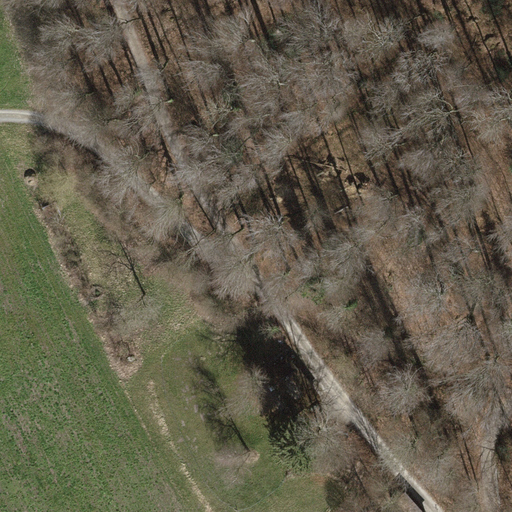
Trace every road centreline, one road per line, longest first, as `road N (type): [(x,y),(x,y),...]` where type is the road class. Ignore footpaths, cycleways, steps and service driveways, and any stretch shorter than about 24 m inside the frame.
road 1 (track): [(116,0),(196,186),(256,285)]
road 2 (track): [(256,285),(79,131),(44,116),(0,115)]
road 3 (track): [(256,285),(436,511)]
